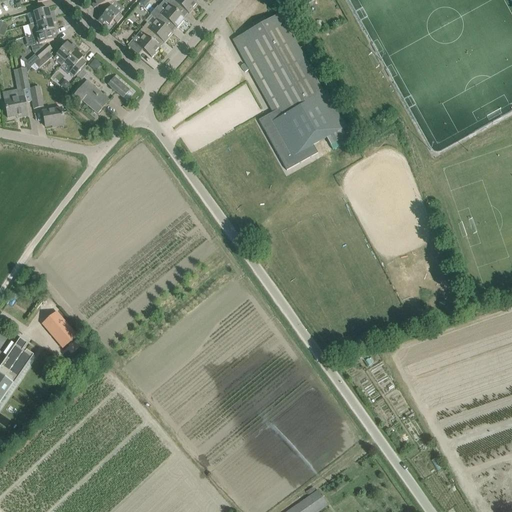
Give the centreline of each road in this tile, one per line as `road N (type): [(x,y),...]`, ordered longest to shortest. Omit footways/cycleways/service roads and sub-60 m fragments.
road 1 (unclassified): [(431,511),(141,107)]
road 2 (residential): [(0,292),(100,154)]
